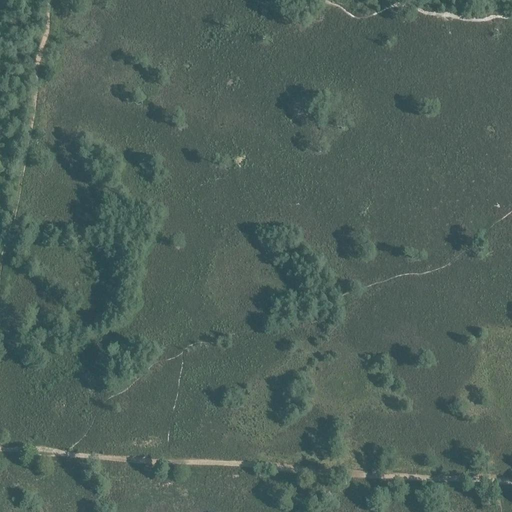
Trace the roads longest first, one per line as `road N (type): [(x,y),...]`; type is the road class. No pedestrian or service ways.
road 1 (track): [(511,482),(0,448)]
road 2 (track): [(46,0),(0,273)]
